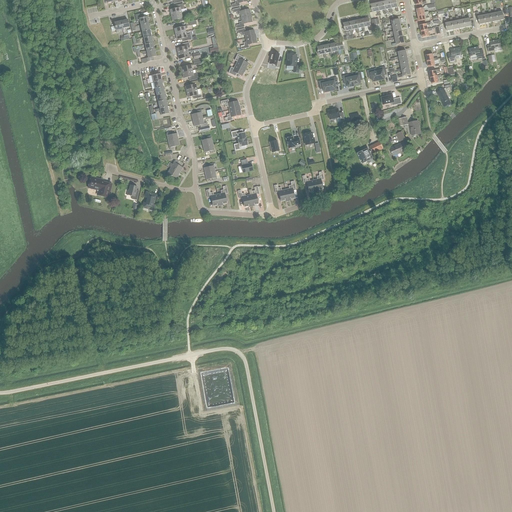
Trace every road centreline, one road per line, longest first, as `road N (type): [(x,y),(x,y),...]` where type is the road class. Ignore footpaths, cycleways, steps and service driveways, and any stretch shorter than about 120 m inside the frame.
road 1 (unclassified): [(273,511),(244,359),(234,350),(0,393)]
road 2 (residential): [(252,127),(421,82)]
